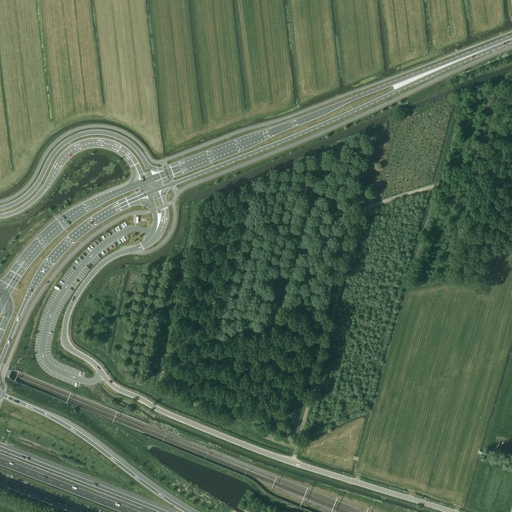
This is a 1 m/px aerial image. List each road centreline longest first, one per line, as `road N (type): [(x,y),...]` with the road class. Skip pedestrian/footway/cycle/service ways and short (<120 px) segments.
road 1 (tertiary): [(453,511),(275,456),(108,381),(65,344),(67,313),(100,265),(133,249)]
road 2 (primary): [(420,75),(152,178)]
road 3 (primary): [(158,189),(420,75)]
road 4 (primary): [(0,362),(55,254),(104,213),(146,194)]
road 5 (motorway): [(189,511),(80,434),(0,394)]
road 6 (tertiary): [(152,178),(130,143),(93,132),(58,148),(31,190),(0,209)]
road 7 (tertiary): [(0,216),(33,200),(65,155),(85,144),(119,149),(141,182)]
road 8 (primary): [(141,182),(54,229),(5,296)]
road 9 (motorway): [(163,511),(0,447)]
road 10 (motorway): [(129,511),(0,461)]
